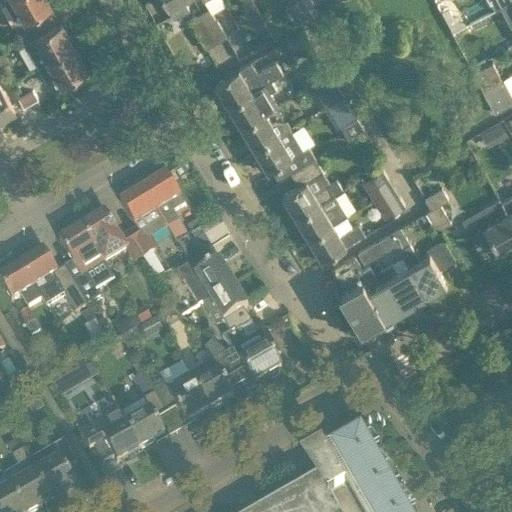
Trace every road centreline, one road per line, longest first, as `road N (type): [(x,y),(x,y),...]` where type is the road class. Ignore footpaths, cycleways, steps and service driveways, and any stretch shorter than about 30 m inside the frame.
road 1 (residential): [(373,378),(287,289),(192,129)]
road 2 (residential): [(147,511),(373,378)]
road 3 (residential): [(34,222),(192,129)]
road 4 (residential): [(154,65),(0,162)]
road 5 (residential): [(373,378),(490,511)]
road 6 (residential): [(373,378),(511,299)]
